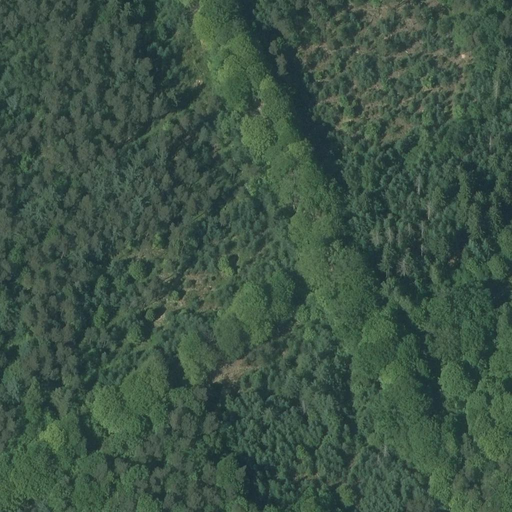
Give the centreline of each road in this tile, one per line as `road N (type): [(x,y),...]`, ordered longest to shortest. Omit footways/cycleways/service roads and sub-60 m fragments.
road 1 (track): [(205,0),(450,511)]
road 2 (track): [(10,511),(190,392),(333,278)]
road 3 (track): [(371,348),(433,339),(511,285)]
